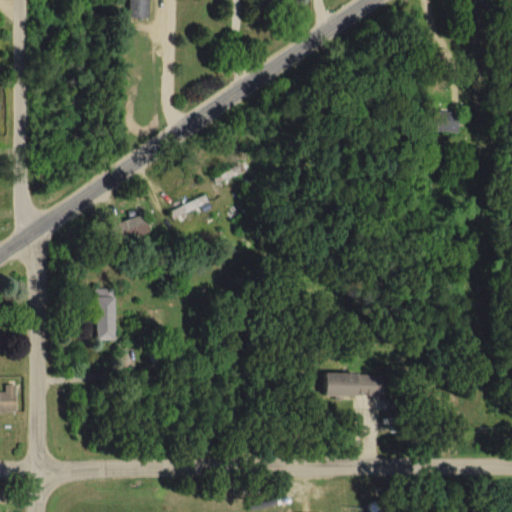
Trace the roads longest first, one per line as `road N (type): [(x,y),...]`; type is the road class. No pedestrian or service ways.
road 1 (residential): [(511,467),(0,468)]
road 2 (tertiary): [(367,0),(0,259)]
road 3 (residential): [(36,511),(30,239)]
road 4 (residential): [(30,239),(21,210),(20,0)]
